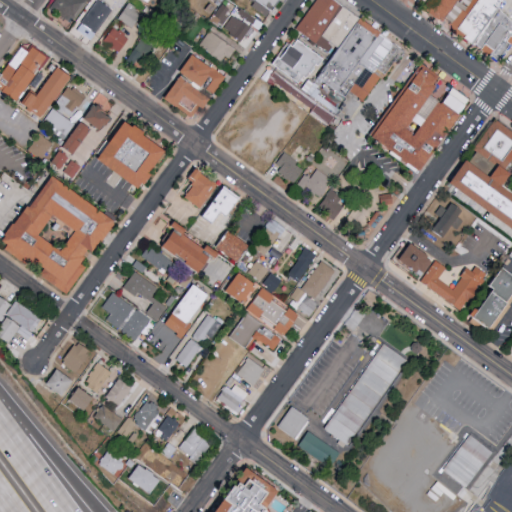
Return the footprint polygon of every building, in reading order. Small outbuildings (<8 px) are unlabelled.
[(85,0),(66,25),(46,10),(53,0),(85,0)] [(282,0),(273,13),(255,0),(282,0)] [(363,24),(356,34),(336,61),(295,33),(303,24),(321,0),(330,0),(355,18),(363,24)] [(458,0),(441,23),(422,9),(428,0),(458,0)] [(503,0),(470,45),(462,39),(460,41),(450,33),(451,32),(451,28),(448,26),(459,11),(463,13),(471,0),(503,0)] [(93,37),(86,47),(68,34),(75,24),(78,26),(82,21),(96,1),(111,11),(93,37)] [(245,40),(251,23),(229,15),(232,8),(219,3),(212,22),(223,26),(222,31),(245,40)] [(127,4),(119,19),(134,28),(142,13),(127,4)] [(366,107),(356,99),(352,97),(348,102),(321,83),(336,61),(356,34),(363,24),(405,56),(366,107)] [(105,42),(122,51),(130,36),(113,27),(105,42)] [(211,34),(236,53),(230,61),(226,58),(222,64),(201,48),(211,34)] [(297,82),(295,84),(272,65),(288,45),(293,38),(316,56),(297,82)] [(158,50),(145,69),(138,64),(128,78),(120,71),(143,39),(158,50)] [(33,49),(49,61),(17,104),(3,94),(6,90),(1,86),(3,83),(0,80),(0,78),(22,48),(29,54),(33,49)] [(222,86),(213,98),(196,86),(182,76),(195,57),(227,79),(222,86)] [(429,99),(441,108),(454,90),(471,103),(421,174),(417,174),(379,145),(370,138),(424,65),(441,77),(433,87),(436,89),(429,99)] [(40,120),(19,106),(29,92),(35,97),(56,67),(70,77),(40,120)] [(193,89),(210,101),(203,111),(200,109),(192,121),(178,112),(168,105),(165,103),(168,98),(176,86),(181,80),(193,89)] [(64,92),(80,103),(83,99),(87,101),(59,140),(39,126),(64,92)] [(112,123),(103,136),(95,130),(71,163),(83,172),(73,186),(51,169),(94,110),(112,123)] [(511,195),(511,232),(471,204),(465,200),(445,185),(461,162),(465,165),(473,155),(468,152),(477,139),(489,121),(511,136),(511,138),(510,142),(511,143),(511,150),(510,153),(511,154),(511,166),(505,175),(503,179),(498,185),(511,195)] [(128,126),(135,131),(137,128),(150,137),(146,141),(167,157),(140,193),(100,163),(128,126)] [(44,163),(29,153),(32,147),(40,136),(56,147),(55,148),(44,163)] [(304,169),(296,165),(298,159),(285,153),(275,172),(297,183),(304,169)] [(304,174),(298,185),(322,198),(332,178),(316,169),(312,178),(304,174)] [(209,207),(203,215),(193,207),(186,202),(196,187),(190,183),(198,174),(221,190),(209,207)] [(115,232),(96,259),(92,255),(82,269),(72,285),(76,289),(68,299),(55,289),(28,270),(0,248),(0,246),(30,208),(51,180),(115,225),(118,227),(115,232)] [(319,208),(337,219),(344,207),(338,203),(342,196),(331,189),(319,208)] [(236,214),(231,222),(224,218),(216,230),(205,220),(214,207),(224,192),(236,202),(241,206),(240,207),(236,214)] [(446,209),(440,205),(434,214),(440,218),(433,230),(447,239),(465,210),(451,201),(446,209)] [(458,228),(463,232),(475,217),(465,210),(459,217),(464,221),(458,228)] [(276,268),(263,287),(243,273),(247,268),(273,231),(283,238),(268,260),(277,267),(276,268)] [(219,246),(240,262),(251,247),(231,232),(219,246)] [(179,234),(206,254),(209,250),(236,271),(220,293),(165,253),(179,234)] [(402,259),(425,274),(420,280),(464,310),(489,273),(477,265),(473,270),(468,267),(454,288),(440,278),(448,266),(413,243),(402,259)] [(142,258),(167,272),(174,259),(149,245),(142,258)] [(318,253),(307,246),(289,275),(301,281),(318,253)] [(317,299),(336,269),(321,259),(302,289),(317,299)] [(229,293),(248,302),(258,281),(239,272),(229,293)] [(499,321),(491,331),(480,322),(476,319),(476,318),(496,290),(492,287),(503,272),(511,278),(511,295),(505,305),(508,308),(499,321)] [(168,312),(160,323),(120,296),(135,274),(161,292),(154,302),(168,312)] [(213,295),(196,283),(175,313),(189,323),(181,334),(184,336),(213,295)] [(288,303),(309,317),(319,302),(298,288),(288,303)] [(301,313),(260,289),(247,312),(288,336),(301,313)] [(0,317),(5,321),(0,330),(0,333),(12,341),(17,333),(29,339),(42,317),(0,292),(0,317)] [(122,329),(135,306),(112,293),(103,308),(110,313),(106,320),(122,329)] [(151,318),(137,309),(123,331),(137,340),(151,318)] [(212,339),(223,322),(209,312),(192,336),(201,342),(206,335),(212,339)] [(266,330),(248,353),(237,345),(232,341),(237,334),(241,329),(249,317),(264,329),(266,330)] [(202,346),(190,338),(176,359),(187,367),(202,346)] [(65,365),(83,374),(95,351),(76,342),(65,365)] [(369,413),(345,448),(321,429),(348,391),(362,373),(381,347),(405,365),(383,394),(369,413)] [(256,385),(265,367),(246,358),(238,376),(256,385)] [(112,369),(98,362),(85,385),(99,393),(112,369)] [(75,379),(59,368),(48,384),(64,395),(75,379)] [(133,388),(120,378),(107,395),(121,405),(133,388)] [(224,386),(218,401),(241,410),(248,391),(234,386),(233,389),(224,386)] [(73,401),(89,410),(96,396),(81,387),(73,401)] [(128,438),(136,424),(147,431),(161,407),(146,399),(134,420),(127,417),(118,433),(128,438)] [(124,419),(104,404),(95,417),(115,432),(124,419)] [(310,418),(293,406),(278,427),(295,439),(310,418)] [(180,421),(167,415),(157,435),(170,441),(180,421)] [(201,462),(214,439),(194,428),(181,451),(201,462)] [(332,466),(341,453),(309,431),(300,444),(332,466)] [(494,450),(471,434),(444,471),(468,488),(494,450)] [(99,464),(115,475),(126,460),(109,449),(99,464)] [(162,479),(141,464),(131,478),(152,494),(162,479)] [(224,511),(236,495),(238,495),(249,480),(242,474),(249,466),(251,468),(253,466),(287,488),(281,498),(276,504),(280,506),(275,511),(224,511)] [(511,503),(498,493),(510,476),(511,477),(511,503)]
